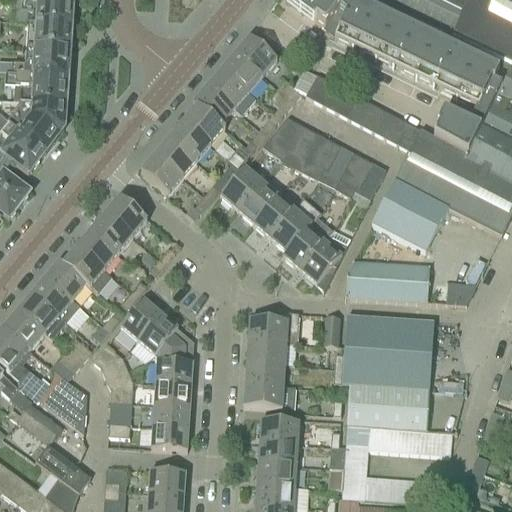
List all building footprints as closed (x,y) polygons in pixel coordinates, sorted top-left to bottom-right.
[(279,0),(279,1),(323,33),(324,34),(326,31),(327,32),(336,38),(337,37),(352,6),(354,0),(279,0)] [(364,0),(356,0),(331,56),(433,103),(428,114),(396,104),(390,117),(468,159),(511,68),(364,0)] [(364,0),(451,40),(471,0),(364,0)] [(511,68),(511,0),(471,0),(451,40),(511,68)] [(16,3),(15,16),(35,17),(35,29),(71,31),(71,28),(74,29),(75,19),(72,18),(72,7),(16,3)] [(28,28),(26,52),(69,55),(69,52),(72,50),(73,44),(70,41),(71,31),(34,29),(28,28)] [(248,43),(233,59),(261,83),(275,66),(248,43)] [(0,67),(0,78),(14,79),(67,83),(69,55),(26,52),(25,69),(0,67)] [(233,59),(220,76),(247,99),(261,83),(233,59)] [(491,109),(480,134),(511,148),(511,118),(504,115),(509,104),(511,105),(511,68),(497,98),(491,109)] [(220,76),(206,92),(233,116),(240,122),(254,105),(247,99),(220,76)] [(14,79),(13,104),(24,104),(23,108),(65,110),(67,83),(14,79)] [(326,90),(313,83),(303,102),(316,109),(326,90)] [(284,86),(276,95),(292,109),(300,100),(284,86)] [(339,97),(326,90),(316,109),(329,116),(339,97)] [(206,92),(191,109),(223,136),(224,135),(220,132),(233,116),(206,92)] [(276,95),(267,105),(284,119),(292,109),(276,95)] [(352,104),(339,97),(329,116),(342,123),(352,104)] [(365,111),(352,104),(342,123),(355,130),(365,111)] [(6,126),(6,127),(22,139),(46,158),(54,147),(64,134),(65,110),(23,108),(20,108),(15,115),(6,126)] [(190,119),(182,129),(209,152),(223,136),(191,109),(186,116),(190,119)] [(379,118),(365,111),(355,130),(368,137),(379,118)] [(392,125),(379,118),(368,137),(382,144),(392,125)] [(0,122),(0,137),(8,144),(0,154),(0,160),(11,169),(28,181),(46,158),(22,139),(6,127),(0,122)] [(272,140),(261,154),(279,166),(278,167),(279,168),(286,157),(285,157),(292,144),(300,148),(306,136),(285,125),(272,140)] [(405,132),(392,125),(382,144),(395,151),(405,132)] [(267,126),(258,137),(264,142),(274,131),(267,126)] [(182,129),(168,145),(195,169),(209,152),(182,129)] [(417,139),(405,132),(395,151),(408,158),(417,139)] [(466,163),(463,168),(511,192),(511,148),(480,134),(468,161),(467,160),(467,161),(466,163)] [(319,143),(306,136),(300,148),(292,144),(285,157),(286,157),(279,168),(298,178),(306,167),(319,143)] [(417,139),(408,158),(392,188),(393,188),(446,215),(501,243),(511,220),(511,192),(463,168),(466,163),(419,136),(417,139)] [(258,137),(249,148),(255,153),(263,143),(264,142),(258,137)] [(306,167),(298,178),(316,188),(322,177),(326,178),(330,171),(339,153),(319,143),(306,167)] [(168,145),(154,162),(181,185),(195,169),(168,145)] [(240,150),(234,157),(244,166),(250,159),(240,150)] [(326,178),(322,177),(316,188),(333,195),(352,160),(339,153),(330,171),(326,178)] [(11,169),(0,160),(0,221),(7,227),(29,198),(3,179),(11,169)] [(349,205),(353,199),(355,194),(351,192),(358,179),(365,183),(372,170),(352,160),(333,195),(349,205)] [(181,185),(154,162),(139,179),(167,203),(181,185)] [(231,169),(217,186),(223,191),(237,175),(231,169)] [(384,177),(372,170),(365,183),(358,179),(351,192),(355,194),(353,199),(368,207),(384,177)] [(219,203),(236,218),(260,189),(243,175),(219,203)] [(392,188),(371,231),(424,258),(446,215),(393,188),(392,188)] [(236,218),(252,232),(276,203),(260,189),(236,218)] [(211,192),(202,203),(208,208),(217,198),(211,192)] [(208,208),(202,203),(192,214),(199,220),(208,208)] [(252,232),(269,246),(293,217),(293,216),(302,205),(301,205),(292,216),(276,203),(252,232)] [(118,204),(103,221),(131,245),(145,228),(118,204)] [(269,246),(285,259),(285,260),(315,225),(319,220),(302,205),(293,216),(293,217),(269,246)] [(103,221),(89,238),(117,261),(131,245),(103,221)] [(281,263),(298,278),(331,239),(315,225),(285,260),(285,259),(281,263)] [(331,239),(298,278),(322,298),(349,245),(332,237),(331,239)] [(89,238),(75,254),(103,277),(117,261),(89,238)] [(58,267),(57,267),(88,294),(96,300),(110,284),(103,277),(75,254),(62,270),(58,267)] [(145,258),(139,266),(149,274),(154,266),(145,258)] [(164,259),(157,267),(163,272),(170,265),(164,259)] [(57,267),(44,284),(70,307),(82,293),(86,296),(88,294),(57,267)] [(157,267),(148,277),(155,283),(163,272),(157,267)] [(344,304),(426,309),(428,273),(351,268),(345,280),(344,299),(344,304)] [(43,284),(29,300),(65,330),(79,314),(70,307),(43,284)] [(447,288),(445,310),(465,311),(475,292),(447,288)] [(139,289),(129,300),(136,305),(145,294),(139,289)] [(29,300),(15,316),(43,339),(51,347),(65,330),(29,300)] [(136,305),(129,300),(120,311),(127,316),(136,305)] [(119,334),(136,349),(159,321),(142,307),(119,334)] [(15,316),(0,334),(0,335),(28,357),(42,339),(15,316)] [(248,326),(247,348),(285,350),(295,351),(297,320),(277,319),(277,328),(248,326)] [(136,349),(155,365),(192,349),(159,321),(136,349)] [(111,322),(101,333),(108,339),(117,327),(111,322)] [(432,329),(345,323),(342,361),(341,376),(340,390),(339,392),(348,392),(427,398),(432,329)] [(322,353),(336,354),(338,325),(323,324),(322,353)] [(108,339),(101,333),(93,344),(99,349),(108,339)] [(0,335),(0,372),(17,386),(20,388),(27,378),(16,369),(20,364),(22,362),(23,360),(25,358),(26,359),(28,357),(0,335)] [(74,344),(63,357),(78,370),(80,371),(86,363),(90,358),(89,357),(74,344)] [(247,348),(245,369),(283,372),(285,350),(247,348)] [(155,365),(153,390),(189,392),(192,349),(155,365)] [(104,352),(91,367),(99,375),(121,365),(105,351),(104,352)] [(63,357),(49,374),(60,383),(61,383),(61,384),(66,387),(79,371),(80,371),(78,370),(63,357)] [(342,361),(334,361),(333,375),(341,376),(342,361)] [(121,365),(99,375),(104,387),(127,377),(121,365)] [(245,369),(244,391),(282,393),(283,372),(245,369)] [(333,375),(332,390),(340,390),(341,376),(333,375)] [(511,377),(506,376),(502,389),(511,393),(511,392),(511,377)] [(127,377),(104,387),(110,399),(132,389),(127,377)] [(0,391),(3,394),(0,396),(0,397),(9,406),(17,397),(0,380),(0,391)] [(61,384),(52,396),(82,419),(84,421),(86,401),(66,387),(61,384)] [(110,399),(109,408),(130,409),(132,389),(110,399)] [(511,393),(502,389),(497,403),(507,407),(511,393)] [(153,390),(152,412),(188,414),(189,392),(153,390)] [(244,391),(242,413),(262,415),(280,416),(293,416),(294,394),(282,393),(244,391)] [(409,438),(419,438),(425,439),(427,398),(348,392),(345,433),(378,435),(389,436),(399,437),(409,438)] [(52,396),(41,410),(81,439),(83,441),(84,421),(82,419),(52,396)] [(17,397),(9,406),(22,419),(25,415),(27,412),(28,411),(29,412),(32,409),(18,397),(17,397)] [(109,408),(107,430),(129,432),(130,409),(109,408)] [(332,408),(331,422),(337,422),(340,422),(340,408),(332,408)] [(22,419),(17,426),(49,451),(60,435),(29,412),(28,411),(27,412),(25,415),(22,419)] [(152,412),(151,433),(186,436),(188,414),(152,412)] [(492,418),(487,433),(497,436),(502,422),(492,418)] [(259,426),(258,449),(296,451),(297,429),(259,426)] [(129,432),(107,430),(106,443),(128,445),(129,432)] [(186,436),(151,433),(149,456),(185,458),(186,436)] [(366,470),(366,457),(345,433),(343,454),(342,469),(366,470)] [(377,457),(378,435),(345,433),(366,457),(377,457)] [(497,436),(487,433),(481,448),(492,452),(497,436)] [(387,458),(389,436),(378,435),(377,457),(387,458)] [(397,459),(399,437),(389,436),(387,458),(397,459)] [(407,460),(409,438),(399,437),(397,459),(407,460)] [(330,438),(329,453),(337,454),(338,439),(330,438)] [(418,461),(419,438),(409,438),(407,460),(418,461)] [(428,461),(430,439),(425,439),(419,438),(418,461),(428,461)] [(438,462),(440,440),(430,439),(428,461),(438,462)] [(448,463),(450,441),(440,440),(438,462),(448,463)] [(258,449),(257,470),(294,473),(296,451),(258,449)] [(46,453),(35,468),(59,486),(77,501),(89,486),(78,478),(46,453)] [(329,453),(328,475),(342,476),(342,469),(343,454),(337,454),(329,453)] [(476,463),(472,476),(482,480),(486,466),(476,463)] [(340,504),(365,483),(366,470),(342,469),(342,476),(340,497),(340,504)] [(257,470),(255,492),(293,494),(294,473),(257,470)] [(0,500),(0,501),(15,511),(16,511),(30,493),(0,471),(0,500)] [(104,489),(103,497),(117,498),(117,490),(125,490),(126,477),(104,475),(104,489)] [(328,475),(327,496),(340,497),(342,476),(328,475)] [(472,476),(467,490),(477,494),(482,480),(472,476)] [(148,478),(147,500),(182,502),(184,480),(148,478)] [(375,484),(365,483),(340,504),(374,506),(375,484)] [(387,485),(375,484),(374,506),(385,507),(387,485)] [(398,486),(387,485),(385,507),(396,508),(398,486)] [(59,486),(45,504),(55,511),(73,511),(75,506),(77,501),(59,486)] [(409,487),(398,486),(396,508),(408,509),(409,487)] [(421,488),(409,487),(408,509),(419,510),(421,488)] [(432,489),(421,488),(419,510),(430,510),(432,489)] [(255,492),(253,511),(291,511),(293,494),(255,492)] [(30,493),(16,511),(55,511),(45,504),(30,493)] [(103,497),(103,505),(116,506),(117,498),(103,497)] [(147,500),(145,511),(181,511),(182,502),(147,500)] [(326,503),(325,511),(333,511),(334,504),(332,503),(326,503)]
